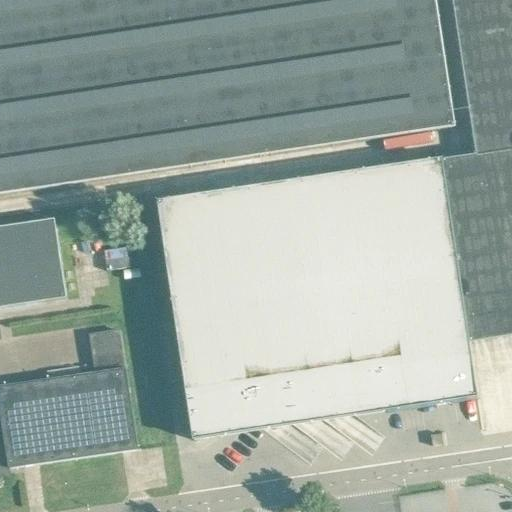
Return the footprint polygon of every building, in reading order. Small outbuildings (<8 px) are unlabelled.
[(436,0),(0,0),(0,196),(456,129),(436,0)] [(511,0),(452,0),(476,157),(511,151),(511,0)] [(511,151),(476,157),(441,162),(468,342),(470,342),(467,321),(511,314),(511,151)] [(441,162),(159,205),(177,327),(185,381),(193,433),(195,443),(222,438),(388,414),(479,400),(471,345),(470,342),(468,342),(441,162)] [(55,222),(0,230),(0,311),(67,301),(55,222)] [(100,252),(72,253),(73,282),(101,281),(100,252)] [(126,369),(69,378),(0,388),(0,471),(139,451),(126,369)] [(431,437),(433,447),(443,445),(441,435),(431,437)]
